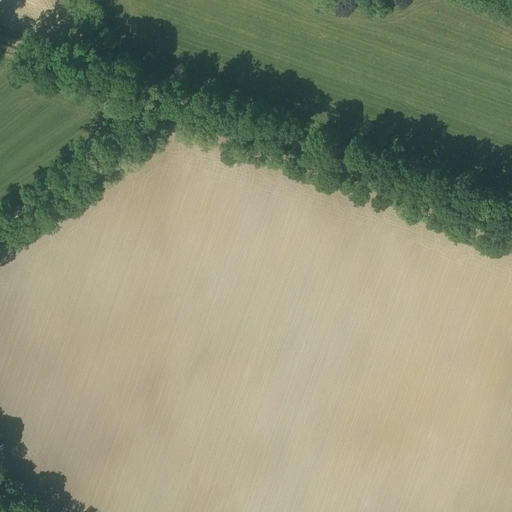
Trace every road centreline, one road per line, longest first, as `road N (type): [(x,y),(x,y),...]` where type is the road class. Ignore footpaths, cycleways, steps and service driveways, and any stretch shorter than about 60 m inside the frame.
road 1 (unclassified): [(511,223),(0,39)]
road 2 (track): [(0,223),(190,108)]
